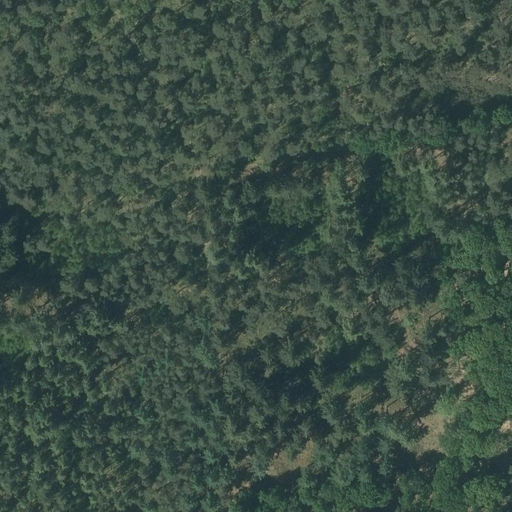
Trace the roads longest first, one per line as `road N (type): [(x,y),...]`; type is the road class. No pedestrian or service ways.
road 1 (track): [(0,201),(511,109)]
road 2 (track): [(500,511),(476,436),(454,121)]
road 3 (track): [(123,511),(235,502),(248,489),(488,471)]
road 4 (track): [(241,511),(202,166)]
